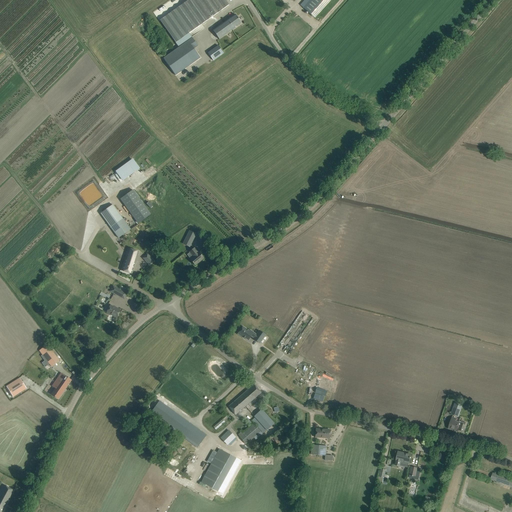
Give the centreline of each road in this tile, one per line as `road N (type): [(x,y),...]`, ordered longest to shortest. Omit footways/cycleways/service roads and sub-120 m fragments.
road 1 (unclassified): [(511,460),(294,403),(245,372),(169,301)]
road 2 (unclassified): [(169,301),(288,226),(382,127)]
road 3 (unclassified): [(16,511),(80,389),(169,301)]
road 4 (unclassified): [(382,127),(304,78),(246,0)]
road 5 (unclassified): [(382,127),(492,0)]
